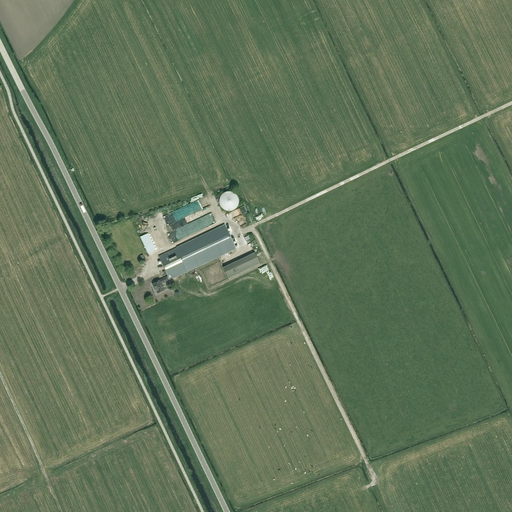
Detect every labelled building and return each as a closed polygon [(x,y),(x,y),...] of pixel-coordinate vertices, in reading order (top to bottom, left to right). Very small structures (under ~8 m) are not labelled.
[(220,205),(220,206),(221,206),(221,207),(222,208),(223,209),(224,209),(224,210),(225,210),(226,210),(226,211),(227,211),(228,211),(229,211),(230,211),(231,211),(232,211),(232,210),(233,210),(234,210),(234,209),(235,209),(235,208),(236,208),(236,207),(237,207),(237,206),(238,206),(238,205),(238,204),(238,203),(239,203),(239,202),(239,201),(239,200),(238,199),(238,198),(238,197),(237,197),(237,196),(237,195),(236,195),(236,194),(235,194),(235,193),(234,193),(233,193),(233,192),(232,192),(231,192),(230,192),(230,191),(229,191),(228,191),(227,192),(226,192),(225,192),(224,193),(223,193),(223,194),(222,194),(222,195),(221,195),(221,196),(220,196),(220,197),(220,198),(219,199),(219,200),(219,201),(219,202),(219,203),(219,204),(220,204),(220,205)] [(174,220),(207,207),(203,198),(170,211),(174,220)] [(243,212),(238,214),(240,219),(243,218),(244,221),(246,220),(243,212)] [(164,214),(157,216),(160,226),(163,225),(163,226),(168,225),(164,214)] [(216,214),(172,231),(174,238),(219,221),(216,214)] [(145,217),(149,229),(156,227),(153,215),(145,217)] [(165,270),(167,275),(168,277),(167,278),(166,276),(162,278),(163,279),(160,280),(152,284),(154,287),(157,293),(164,290),(161,283),(164,282),(164,283),(168,281),(168,280),(169,279),(170,280),(236,248),(225,225),(159,256),(165,270)] [(150,230),(156,243),(160,241),(160,239),(162,238),(157,227),(150,230)] [(148,233),(140,237),(148,253),(156,249),(148,233)] [(254,252),(223,267),(228,279),(260,263),(254,252)]
